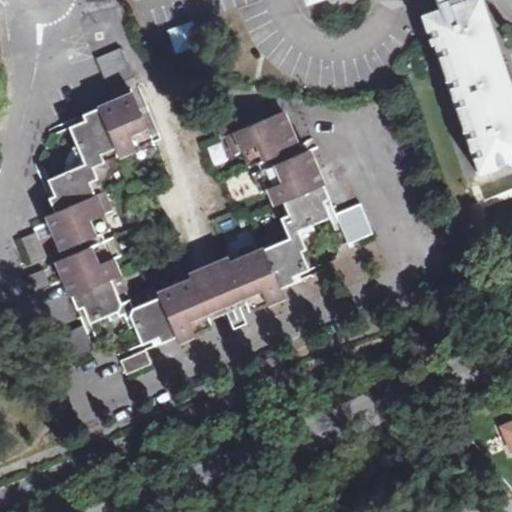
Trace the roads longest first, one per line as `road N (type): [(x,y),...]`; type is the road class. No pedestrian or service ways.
road 1 (secondary): [(114,511),(511,347)]
road 2 (residential): [(41,0),(41,45),(0,214)]
